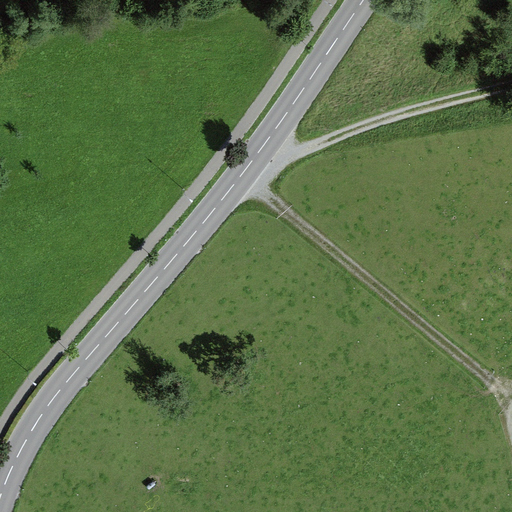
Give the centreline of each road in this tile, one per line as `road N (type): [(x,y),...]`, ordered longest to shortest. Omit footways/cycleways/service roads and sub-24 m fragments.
road 1 (track): [(511,85),(389,114),(241,177),(499,391),(511,443)]
road 2 (unclassified): [(0,500),(42,415),(241,177),(365,0)]
